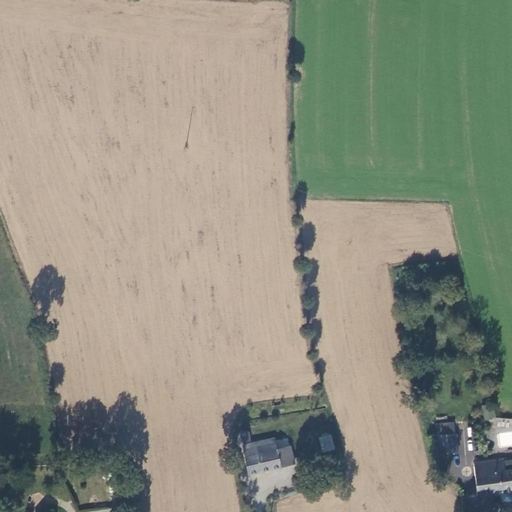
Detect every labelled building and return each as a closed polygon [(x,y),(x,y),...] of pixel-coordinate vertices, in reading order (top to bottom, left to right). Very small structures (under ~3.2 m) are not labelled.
[(491,403),(481,406),(485,420),(496,417),(491,403)] [(455,423),(436,424),(439,455),(460,453),(455,423)] [(331,434),(318,436),(321,452),(334,450),(331,434)] [(249,445),(243,446),(243,455),(248,476),(294,467),(289,448),(276,451),(274,440),(249,445)] [(500,460),(470,465),(474,486),(476,496),(511,490),(511,469),(502,471),(500,460)]
